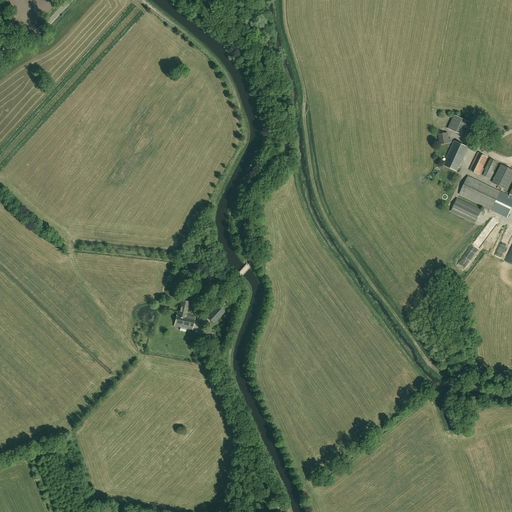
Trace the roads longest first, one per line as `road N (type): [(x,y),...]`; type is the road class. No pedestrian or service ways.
road 1 (track): [(284,0),(303,82),(312,179),(327,219),(434,368),(467,386),(511,389)]
road 2 (track): [(281,511),(217,362),(238,300),(236,281),(250,265)]
road 3 (track): [(287,164),(249,41),(209,0)]
